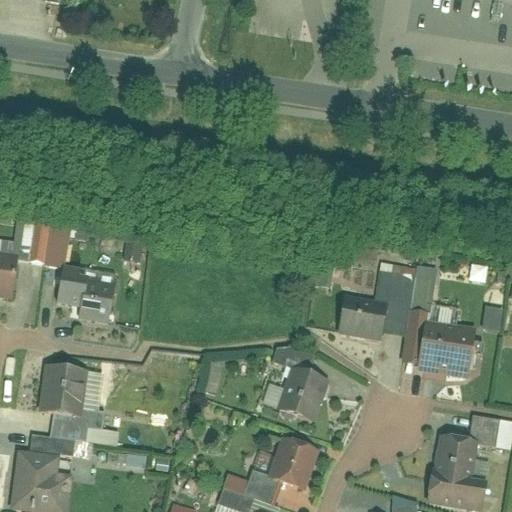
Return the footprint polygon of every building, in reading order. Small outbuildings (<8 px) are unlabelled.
[(0,256),(0,301),(10,303),(17,260),(0,256)] [(115,288),(88,283),(89,277),(62,272),(56,305),(71,308),(69,320),(108,327),(115,288)] [(343,299),(336,337),(379,345),(386,307),(343,299)] [(485,334),(503,337),(507,314),(489,311),(485,334)] [(475,333),(423,324),(414,375),(467,384),(475,333)] [(44,367),(38,414),(80,420),(86,373),(44,367)] [(291,371),(276,412),(314,425),(328,384),(291,371)] [(483,511),(488,481),(472,478),(477,445),(438,439),(432,480),(428,479),(423,508),(447,511),(483,511)] [(281,440),(267,480),(304,493),(319,453),(281,440)] [(67,511),(72,477),(56,475),(59,459),(16,453),(8,511),(9,511),(67,511)] [(223,508),(226,489),(211,487),(208,506),(223,508)]
